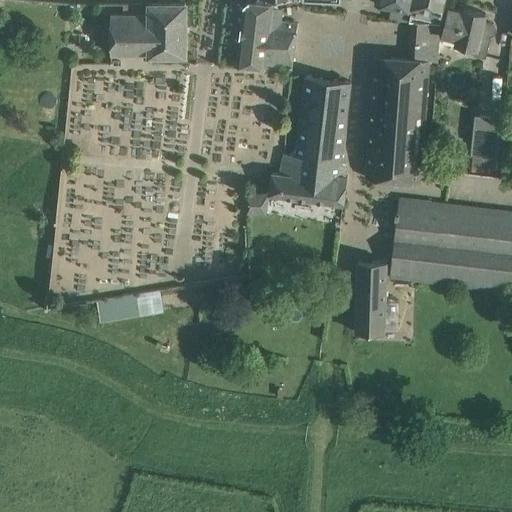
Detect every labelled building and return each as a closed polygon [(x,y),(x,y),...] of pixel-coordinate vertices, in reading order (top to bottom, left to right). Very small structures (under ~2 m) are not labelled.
[(244,35),(243,63),(292,64),(298,22),(281,20),(283,7),(273,6),(273,3),(270,2),(249,2),(249,0),(247,0),(243,3),(244,3),(244,26),(243,26),(243,28),(244,28),(244,34),(243,34),(243,35),(244,35)] [(410,20),(412,20),(441,23),(442,11),(444,0),(414,0),(412,8),(410,20)] [(186,53),(185,3),(150,3),(150,12),(111,13),(111,53),(186,53)] [(449,7),(442,36),(455,39),(454,43),(476,49),(474,55),(487,58),(491,37),(491,35),(495,33),(497,29),(496,24),(492,22),(484,20),(486,12),(464,7),(464,10),(449,7)] [(441,23),(412,20),(409,57),(375,55),(367,177),(421,181),(429,60),(437,60),(441,23)] [(306,75),(296,154),(341,160),(351,80),(306,75)] [(497,116),(475,113),(471,154),(473,154),(472,166),(495,168),(501,118),(503,118),(504,107),(498,107),(497,116)] [(341,160),(296,154),(284,153),(282,173),(273,172),(270,193),(344,203),(348,175),(340,174),(341,160)] [(498,174),(511,175),(511,163),(499,162),(498,174)] [(246,193),(247,212),(267,214),(270,193),(246,193)] [(511,291),(511,210),(401,197),(391,277),(511,291)] [(359,259),(356,331),(384,332),(384,330),(400,331),(401,301),(385,300),(387,260),(359,259)] [(100,320),(163,312),(160,289),(95,299),(100,320)]
